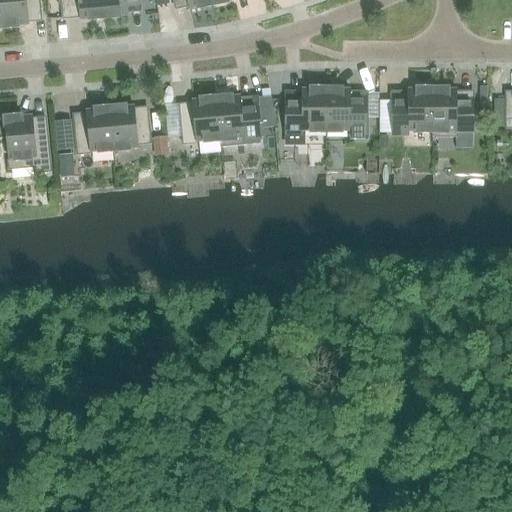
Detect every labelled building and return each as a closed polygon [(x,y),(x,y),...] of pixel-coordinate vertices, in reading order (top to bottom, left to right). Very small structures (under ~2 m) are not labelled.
[(0,0),(0,28),(27,25),(26,16),(38,15),(37,0),(0,0)] [(80,20),(103,18),(101,0),(61,0),(63,12),(79,11),(80,20)] [(138,5),(137,0),(101,0),(103,18),(127,16),(126,6),(138,5)] [(189,10),(212,5),(210,0),(173,0),(174,3),(187,1),(189,10)] [(511,27),(495,29),(495,37),(511,36),(511,27)] [(285,100),(285,141),(289,141),(302,141),(302,132),(325,132),(325,87),(313,87),(313,90),(302,90),(302,100),(289,100),(285,100)] [(325,87),(325,132),(349,132),(349,137),(365,137),(365,128),(365,100),(349,100),(349,90),(337,90),(337,87),(325,87)] [(431,132),(432,87),(420,87),(420,90),(408,90),(408,100),(392,100),(391,132),(431,132)] [(432,87),(431,132),(431,136),(455,136),(455,132),(471,132),(471,100),(455,100),(455,90),(443,90),(443,87),(432,87)] [(257,105),(252,105),(240,106),(239,97),(227,98),(227,95),(215,96),(219,141),(220,148),(243,146),(243,144),(261,143),(257,105)] [(184,144),(219,141),(215,96),(203,97),(203,100),(192,101),(193,111),(180,112),(184,144)] [(109,106),(113,151),(136,149),(136,145),(148,143),(146,116),(134,117),(133,107),(121,108),(121,105),(109,106)] [(77,154),(113,151),(109,106),(97,108),(97,110),(86,112),(87,121),(74,122),(77,154)] [(32,126),(31,117),(0,119),(0,139),(6,139),(9,169),(34,166),(35,172),(49,171),(44,125),(32,126)]
